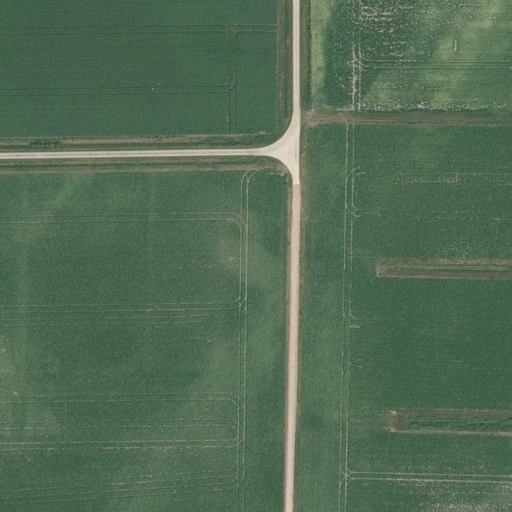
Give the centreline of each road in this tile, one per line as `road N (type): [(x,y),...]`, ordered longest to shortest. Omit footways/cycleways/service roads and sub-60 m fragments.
road 1 (unclassified): [(0,155),(295,151),(295,0)]
road 2 (track): [(295,151),(289,511)]
